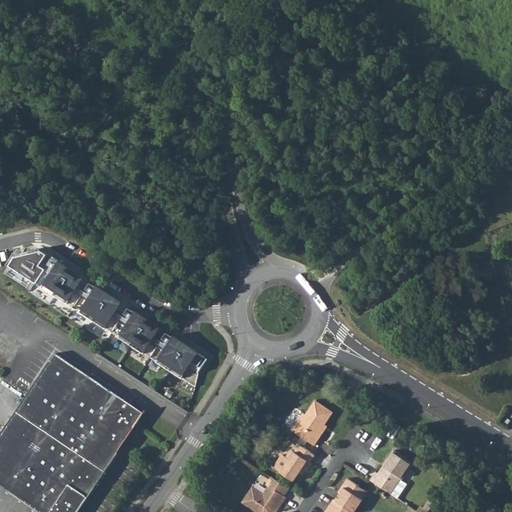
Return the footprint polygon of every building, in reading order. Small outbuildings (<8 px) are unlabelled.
[(107,341),(122,318),(116,314),(123,303),(98,286),(90,298),(77,289),(85,278),(60,262),(52,273),(41,265),(48,254),(42,250),(25,255),(41,265),(40,265),(46,269),(37,283),(32,291),(107,341)] [(41,265),(25,255),(16,257),(11,265),(37,283),(46,269),(40,265),(41,265)] [(129,323),(122,318),(107,341),(152,370),(158,362),(196,387),(199,372),(208,359),(174,337),(167,348),(154,339),(161,328),(136,312),(129,323)] [(77,511),(105,469),(110,462),(133,427),(136,428),(137,426),(136,424),(144,412),(113,391),(92,377),(56,353),(0,437),(0,485),(39,511),(77,511)] [(292,430),(315,446),(325,431),(322,428),(333,413),(316,401),(307,415),(304,413),(292,430)] [(281,473),(294,481),(299,473),(301,474),(304,470),(307,472),(312,464),(310,462),(315,455),(299,445),(294,452),(292,450),(287,458),(289,460),(282,471),(281,473)] [(370,480),(391,493),(401,479),(402,479),(413,463),(394,450),(379,472),(376,471),(370,480)] [(282,471),(289,460),(287,458),(283,456),(275,467),(282,471)] [(105,469),(112,473),(116,466),(110,462),(105,469)] [(272,477),(266,485),(268,486),(263,495),(253,488),(243,503),(256,511),(273,511),(278,506),(280,508),(286,498),(284,497),(289,489),(272,477)] [(329,506),(338,511),(354,511),(365,495),(357,489),(359,486),(348,478),(342,486),(344,487),(335,499),(334,499),(329,506)] [(401,479),(391,493),(397,498),(407,483),(402,479),(401,479)] [(357,489),(365,495),(368,492),(359,486),(357,489)] [(417,511),(418,511),(428,511),(434,503),(429,500),(423,508),(420,506),(417,511)]
